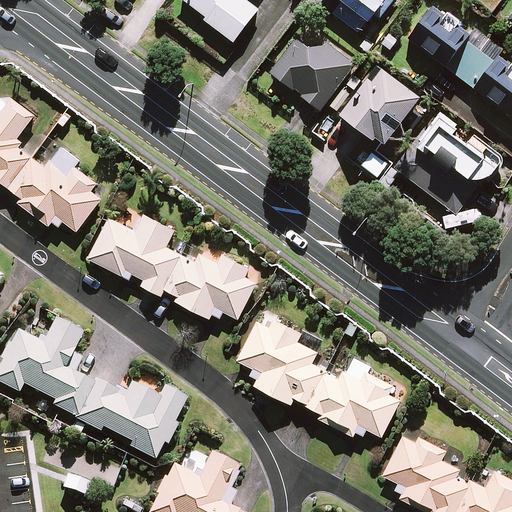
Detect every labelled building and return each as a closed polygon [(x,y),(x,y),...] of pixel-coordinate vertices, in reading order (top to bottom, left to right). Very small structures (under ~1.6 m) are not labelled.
[(188,0),(209,15),(207,18),(236,40),(259,8),(247,0),(188,0)] [(362,33),(373,18),(379,22),(396,0),(343,0),(334,12),(362,33)] [(511,58),(503,52),(505,50),(475,28),(472,32),(459,23),(461,20),(446,9),(444,11),(435,4),(410,37),(511,114),(511,58)] [(309,44),(298,36),(272,70),(323,108),(357,63),(317,32),(309,44)] [(377,79),(372,76),(344,114),(376,138),(379,133),(389,141),(422,95),(386,68),(377,79)] [(0,176),(25,196),(21,201),(51,224),(55,218),(62,224),(66,220),(79,230),(102,199),(91,190),(97,182),(59,153),(48,167),(16,143),(36,116),(15,100),(0,119),(0,176)] [(458,130),(461,126),(439,109),(415,142),(396,166),(458,212),(479,185),(482,187),(503,160),(488,149),(492,144),(474,131),(469,138),(458,130)] [(113,218),(93,256),(133,276),(135,271),(148,278),(146,282),(165,292),(168,287),(182,294),(179,299),(211,315),(217,304),(238,315),(255,281),(246,276),(251,266),(227,254),(221,264),(201,254),(197,262),(166,247),(176,228),(147,214),(139,231),(113,218)] [(264,313),(241,360),(264,371),(258,382),(294,400),(296,396),(324,411),(323,414),(355,431),(359,423),(382,434),(400,399),(390,394),(394,386),(369,374),(366,379),(345,368),(340,377),(314,364),(320,352),(298,341),(303,332),(264,313)] [(154,458),(185,397),(165,386),(160,397),(132,383),(127,394),(96,379),(94,384),(64,369),(82,333),(57,320),(44,345),(19,332),(0,370),(0,380),(21,391),(26,381),(59,398),(55,408),(99,430),(102,425),(134,441),(131,446),(154,458)] [(403,435),(384,472),(408,484),(403,495),(435,511),(437,511),(440,508),(447,511),(459,511),(460,510),(464,511),(511,511),(511,478),(497,470),(486,491),(458,476),(461,470),(442,460),(447,450),(421,437),(418,443),(403,435)] [(176,465),(152,511),(239,511),(220,502),(238,465),(213,453),(201,477),(176,465)]
